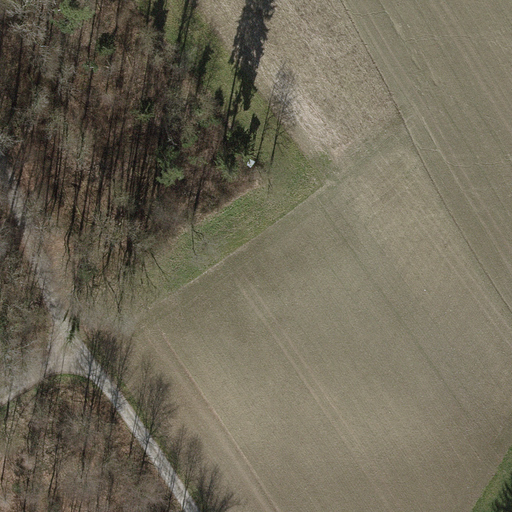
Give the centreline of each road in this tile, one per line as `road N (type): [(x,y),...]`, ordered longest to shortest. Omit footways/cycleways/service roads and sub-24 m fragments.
road 1 (track): [(73,344),(101,373),(192,511)]
road 2 (track): [(0,173),(73,344)]
